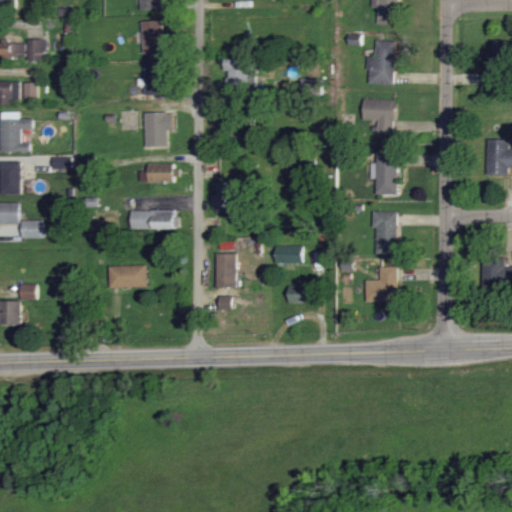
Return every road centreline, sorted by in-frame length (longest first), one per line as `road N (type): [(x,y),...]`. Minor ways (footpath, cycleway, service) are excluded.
road 1 (tertiary): [(0,359),(511,345)]
road 2 (residential): [(197,354),(196,0)]
road 3 (residential): [(448,0),(450,347)]
